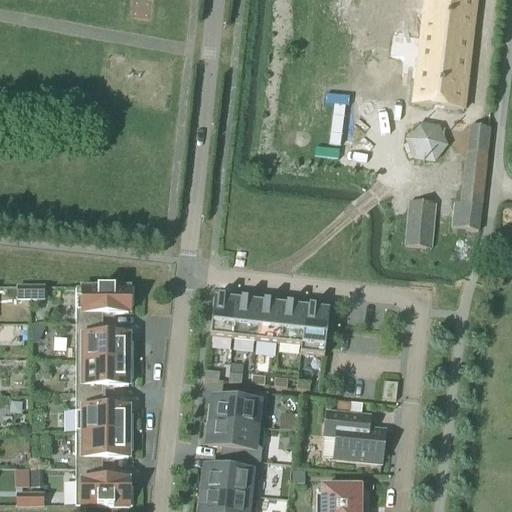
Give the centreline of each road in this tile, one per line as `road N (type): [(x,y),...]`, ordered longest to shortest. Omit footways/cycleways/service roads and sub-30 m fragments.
road 1 (residential): [(399,511),(420,312),(413,304),(185,280)]
road 2 (residential): [(185,280),(215,0)]
road 3 (unknown): [(374,93),(362,186),(260,289)]
